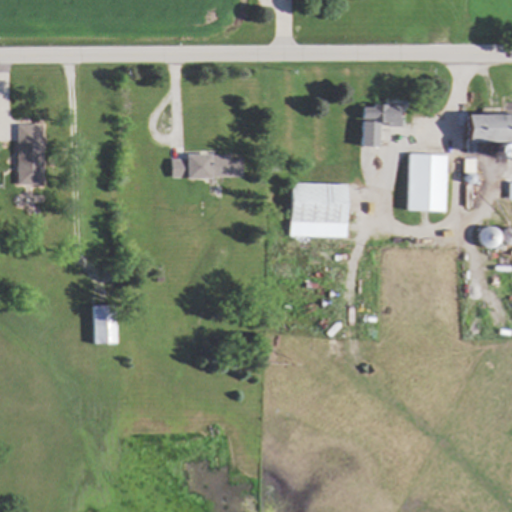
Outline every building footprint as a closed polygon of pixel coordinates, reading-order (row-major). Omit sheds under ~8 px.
[(430,101),(429,111),(420,110),(421,100),(430,101)] [(511,116),(463,117),(463,113),(483,113),(496,113),(502,113),(501,100),(511,100),(511,116)] [(383,103),(383,105),(396,106),(396,112),(395,114),(399,114),(399,117),(359,118),(359,116),(360,106),(369,106),(369,103),(383,103)] [(13,184),(40,183),(39,123),(13,124),(13,184)] [(441,211),(442,154),(404,153),(402,210),(441,211)] [(238,158),(228,158),(228,154),(181,154),(181,158),(167,158),(167,177),(238,177),(238,158)] [(471,172),(471,158),(460,158),(460,171),(471,172)] [(285,236),(342,237),(343,184),(286,183),(285,236)] [(88,305),(89,343),(112,343),(111,304),(88,305)]
